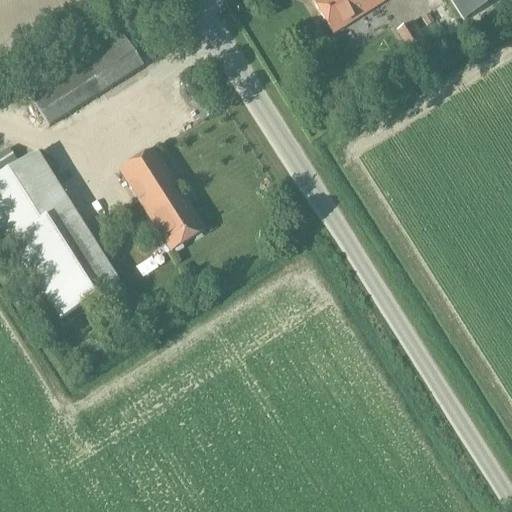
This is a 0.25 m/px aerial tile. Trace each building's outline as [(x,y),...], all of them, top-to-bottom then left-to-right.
[(332,35),(387,0),(311,0),(310,1),(332,35)] [(447,0),(463,23),(500,0),(447,0)] [(412,63),(431,51),(413,21),(395,32),(406,50),(405,51),(412,63)] [(120,35),(26,95),(47,129),(141,69),(120,35)] [(110,112),(119,128),(131,121),(135,127),(151,117),(155,123),(169,114),(157,94),(146,101),(142,94),(110,112)] [(169,253),(203,231),(153,151),(119,173),(169,253)] [(9,152),(0,158),(0,174),(17,164),(9,152)] [(37,157),(0,180),(0,229),(56,319),(115,282),(37,157)]
